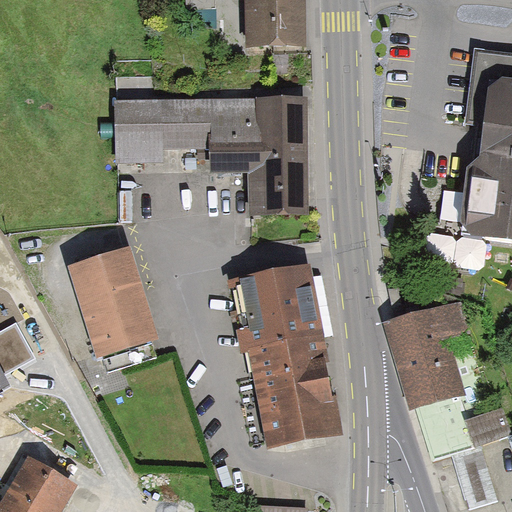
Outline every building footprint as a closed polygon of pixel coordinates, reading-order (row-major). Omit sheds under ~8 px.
[(305,48),(303,0),(244,0),(246,50),(305,48)] [(464,182),(458,233),(506,240),(511,234),(511,60),(478,57),(464,182)] [(246,217),(308,216),(306,101),(115,104),(116,165),(166,165),(166,153),(211,153),(212,178),(246,177),(246,217)] [(152,342),(160,339),(130,248),(67,268),(97,360),(103,358),(108,373),(157,357),(152,342)] [(267,452),(343,439),(310,270),(230,286),(243,356),(251,355),(267,452)] [(417,412),(433,462),(449,457),(467,511),(497,501),(480,450),(511,439),(511,431),(504,406),(496,409),(472,338),(478,336),(464,297),(379,325),(409,415),(417,412)] [(15,324),(0,332),(0,390),(9,386),(2,373),(33,357),(15,324)] [(0,502),(0,511),(62,511),(79,484),(28,456),(0,502)]
